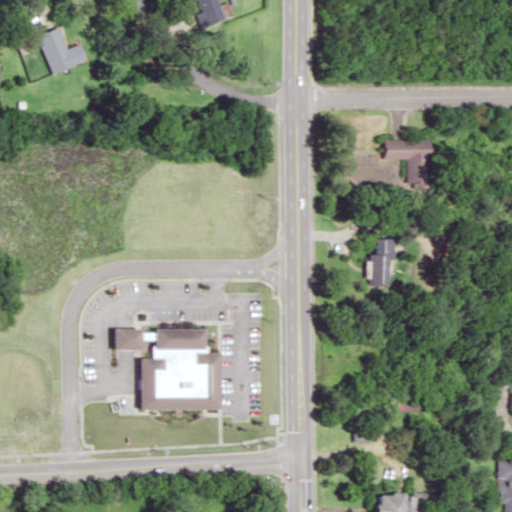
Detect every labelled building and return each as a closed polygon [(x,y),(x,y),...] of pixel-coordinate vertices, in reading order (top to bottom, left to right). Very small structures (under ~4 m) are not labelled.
[(228,14),(223,1),(215,4),(213,0),(188,0),(194,13),(190,15),(196,28),(228,14)] [(28,34),(45,72),(77,57),(70,42),(59,47),(49,25),(28,34)] [(401,157),(402,180),(422,180),(421,138),(376,140),(377,158),(401,157)] [(361,253),(361,283),(384,283),(384,238),(366,238),(366,253),(361,253)] [(511,238),(488,238),(488,255),(511,255),(511,238)] [(208,351),(192,351),(191,327),(129,328),(130,409),(208,408),(208,351)] [(511,472),(511,460),(493,460),(493,476),(500,476),(500,511),(511,511),(511,472)] [(361,511),(424,511),(425,493),(362,491),(361,511)]
